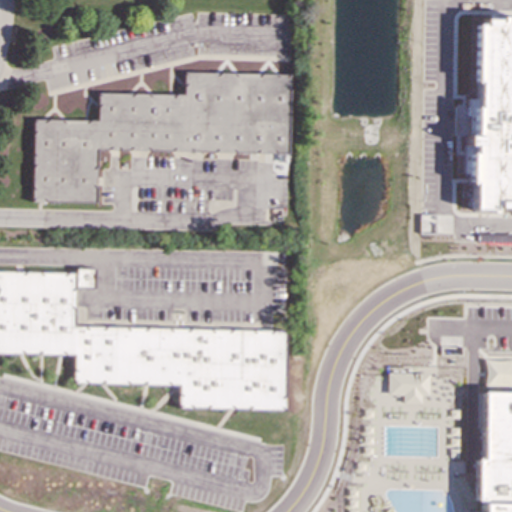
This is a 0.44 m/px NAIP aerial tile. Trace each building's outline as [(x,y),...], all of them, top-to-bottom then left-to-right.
[(473,24),(481,24),(481,19),(495,19),(495,22),(499,22),(499,17),(511,17),(511,203),(509,203),(508,209),(495,208),(495,205),(491,205),(491,210),(472,210),(472,184),(467,184),(467,173),(464,173),(464,135),(471,136),(472,106),(476,106),(477,82),(472,82),(473,24)] [(31,119),(28,201),(92,203),(94,149),(287,154),(289,75),(183,72),(182,95),(95,93),(94,121),(31,119)] [(284,331),(282,410),(176,408),(176,385),(71,383),(71,355),(0,353),(0,271),(74,273),(74,269),(93,269),(92,288),(74,287),(73,327),(284,331)] [(401,402),(427,403),(427,374),(387,373),(386,394),(401,394),(401,402)] [(479,391),(511,392),(511,511),(476,511),(477,501),(472,501),(472,458),(478,459),(479,391)]
